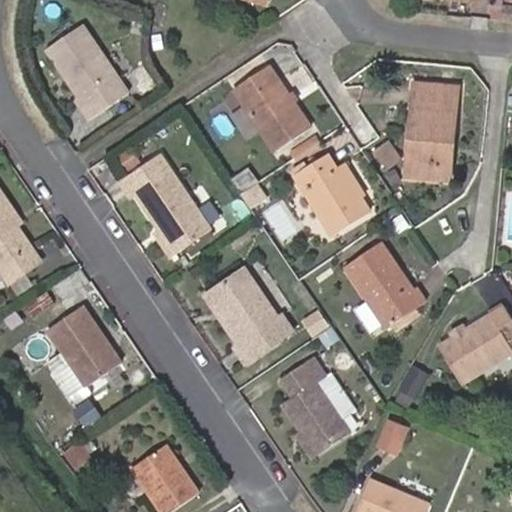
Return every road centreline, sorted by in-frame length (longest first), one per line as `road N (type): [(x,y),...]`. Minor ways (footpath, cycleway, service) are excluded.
road 1 (residential): [(0,0),(1,50),(24,114),(283,511)]
road 2 (unknown): [(508,44),(505,160),(456,278)]
road 3 (residential): [(511,45),(410,34),(368,20),(360,0)]
